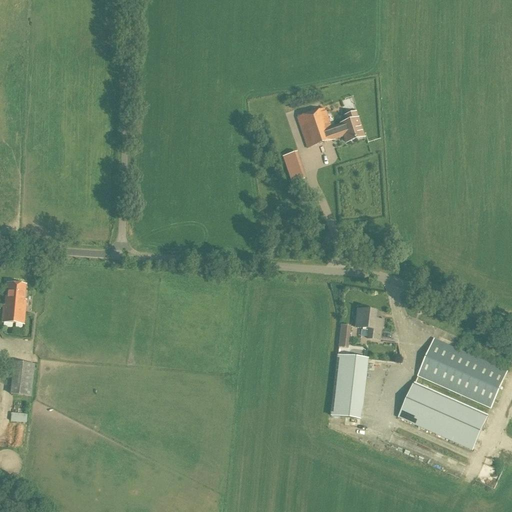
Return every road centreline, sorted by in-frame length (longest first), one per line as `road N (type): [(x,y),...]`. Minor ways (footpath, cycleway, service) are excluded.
road 1 (unclassified): [(511,320),(385,277),(120,253)]
road 2 (unclassified): [(120,253),(131,0)]
road 3 (unclassified): [(120,253),(0,246)]
